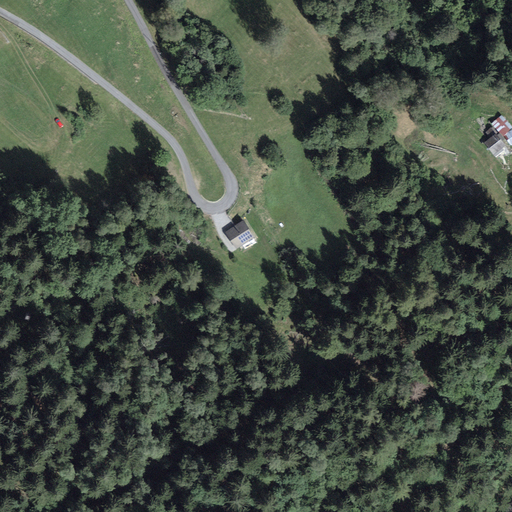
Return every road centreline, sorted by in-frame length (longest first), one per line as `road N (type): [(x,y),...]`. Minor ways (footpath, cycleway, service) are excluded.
road 1 (track): [(216,207),(227,246),(305,299),(357,367),(447,453),(448,437),(403,329),(362,251),(308,175)]
road 2 (unclassified): [(127,0),(227,175),(229,197),(209,209),(194,200),(182,157),(160,130),(0,12)]
